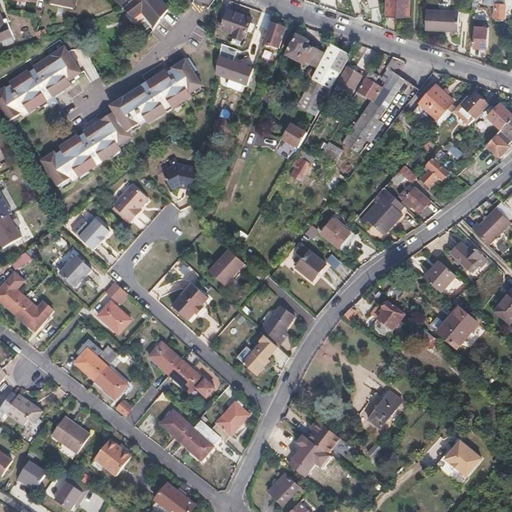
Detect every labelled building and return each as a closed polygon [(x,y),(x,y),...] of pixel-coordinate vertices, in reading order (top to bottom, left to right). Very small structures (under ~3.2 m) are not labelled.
[(124,9),(135,0),(122,0),(121,1),(124,5),(121,8),(123,10),(124,9)] [(135,0),(124,9),(134,20),(140,27),(147,21),(154,30),(157,27),(169,9),(161,0),(135,0)] [(388,0),(388,15),(410,16),(410,0),(388,0)] [(505,18),(505,0),(496,0),(496,18),(505,18)] [(425,9),(425,30),(458,32),(459,11),(425,9)] [(244,41),(252,19),(228,11),(222,29),(234,33),(233,37),(244,41)] [(4,27),(0,16),(0,41),(13,36),(9,26),(4,27)] [(279,47),(286,27),(271,22),(264,42),(279,47)] [(490,27),(476,27),(475,47),(489,48),(490,27)] [(324,54),(308,45),(310,42),(289,31),(270,77),(280,81),(288,61),(284,60),(286,55),(303,63),(305,63),(306,63),(306,61),(317,67),(324,54)] [(299,107),(306,110),(302,117),(314,124),(351,55),(331,44),(317,72),(311,82),(299,107)] [(82,73),(65,47),(35,67),(36,70),(31,73),(29,71),(11,83),(13,86),(7,90),(6,88),(0,92),(0,107),(10,122),(22,114),(24,117),(72,85),(70,81),(82,73)] [(216,76),(253,86),(259,66),(222,56),(216,76)] [(388,83),(395,72),(403,59),(394,56),(387,67),(390,69),(383,80),(388,83)] [(203,86),(187,60),(174,68),(175,70),(169,74),(167,71),(112,106),(116,112),(85,132),(87,134),(81,138),(79,136),(61,148),(63,152),(58,156),(56,153),(43,161),(60,187),(72,179),(74,181),(122,150),(120,146),(132,138),(129,132),(148,120),(150,124),(168,112),(167,110),(173,106),(174,108),(193,96),(191,94),(203,86)] [(359,90),(366,77),(363,76),(363,75),(348,67),(339,84),(353,92),(356,88),(359,90)] [(311,82),(317,72),(311,69),(306,79),(311,82)] [(368,137),(389,105),(406,79),(396,74),(359,130),(368,137)] [(376,100),(383,87),(368,79),(360,91),(376,100)] [(458,95),(453,101),(436,86),(420,104),(403,123),(425,143),(463,100),(458,95)] [(475,119),(488,105),(476,94),(463,107),(475,119)] [(502,131),(511,120),(511,115),(502,106),(490,118),(502,131)] [(511,147),(511,120),(502,131),(490,143),(503,155),(510,148),(510,149),(511,147)] [(301,149),(309,133),(293,125),(278,153),(288,158),(295,146),(301,149)] [(481,145),(469,133),(464,138),(476,150),(481,145)] [(447,148),(460,159),(466,153),(453,141),(447,148)] [(336,164),(341,157),(345,151),(330,142),(322,156),(336,164)] [(315,164),(317,159),(304,152),(295,167),(298,168),(295,174),(299,176),(296,181),(301,184),(304,179),(305,180),(311,169),(316,172),(319,166),(315,164)] [(342,175),(350,163),(341,157),(336,164),(334,169),(342,175)] [(449,174),(433,160),(427,167),(431,171),(422,180),(430,188),(440,178),(443,181),(449,174)] [(194,193),(199,171),(177,167),(162,175),(172,192),(179,188),(184,189),(184,192),(194,193)] [(408,169),(404,174),(413,182),(417,176),(408,169)] [(341,180),(336,176),(331,182),(328,180),(325,184),(333,190),(341,180)] [(141,210),(150,200),(134,186),(114,206),(132,223),(143,211),(141,210)] [(431,202),(417,189),(406,202),(408,204),(407,206),(411,209),(413,208),(420,214),(431,202)] [(0,220),(13,214),(0,190),(0,220)] [(404,215),(400,211),(405,206),(389,192),(361,223),(376,237),(380,233),(384,236),(404,215)] [(429,221),(437,208),(431,205),(423,218),(429,221)] [(489,247),(511,225),(496,210),(480,227),(477,224),(472,230),(489,247)] [(94,250),(110,233),(97,220),(92,226),(84,219),(73,231),(94,250)] [(340,221),(338,224),(334,220),(322,234),(343,252),(357,234),(340,221)] [(273,242),(279,230),(273,226),(267,238),(273,242)] [(246,234),(240,230),(237,234),(243,238),(246,234)] [(511,237),(510,235),(498,249),(511,260),(511,237)] [(56,244),(66,256),(55,266),(60,272),(77,257),(61,240),(56,244)] [(305,258),(310,251),(301,244),(296,250),(305,258)] [(488,261),(473,247),(472,249),(469,246),(465,249),(461,245),(453,254),(473,274),(479,267),(481,269),(488,261)] [(247,266),(227,248),(210,267),(213,270),(209,274),(224,287),(231,281),(233,283),(247,266)] [(11,260),(16,270),(34,260),(29,251),(11,260)] [(312,280),(325,263),(310,251),(305,258),(297,268),(312,280)] [(328,262),(339,269),(343,262),(332,255),(328,262)] [(77,288),(93,271),(78,256),(61,273),(77,288)] [(442,293),(457,277),(441,263),(437,267),(440,269),(429,282),(442,293)] [(27,300),(18,291),(23,285),(14,276),(0,290),(0,300),(15,314),(27,300)] [(384,287),(390,282),(387,277),(380,282),(384,287)] [(460,278),(447,290),(455,298),(468,287),(460,278)] [(118,303),(127,293),(115,282),(107,292),(118,303)] [(210,298),(194,283),(173,305),(189,320),(196,312),(199,314),(206,306),(204,305),(210,298)] [(396,284),(385,293),(390,299),(401,290),(396,284)] [(469,298),(474,292),(470,289),(464,294),(469,298)] [(511,324),(511,322),(511,291),(496,313),(511,324)] [(35,332),(53,311),(44,303),(38,309),(27,300),(15,314),(35,332)] [(383,337),(402,312),(385,300),(378,309),(380,310),(368,326),(383,337)] [(132,319),(112,302),(100,315),(119,333),(132,319)] [(295,316),(282,307),(276,315),(274,314),(262,332),(265,335),(279,348),(288,333),(285,331),(295,316)] [(458,347),(478,324),(459,309),(440,330),(458,347)] [(432,325),(439,331),(446,323),(440,317),(432,325)] [(238,357),(243,363),(255,374),(258,377),(271,362),(268,359),(279,348),(265,335),(260,341),(261,343),(252,353),(247,348),(238,357)] [(170,376),(183,361),(163,343),(151,358),(170,376)] [(119,357),(108,348),(102,355),(112,364),(119,357)] [(109,367),(89,349),(77,363),(97,381),(109,367)] [(121,372),(131,360),(123,352),(119,357),(112,364),(121,372)] [(205,381),(202,379),(183,361),(170,376),(190,393),(195,387),(207,397),(216,388),(206,379),(205,381)] [(117,399),(129,385),(109,367),(97,381),(117,399)] [(381,430),(403,403),(393,394),(370,420),(381,430)] [(43,412),(24,402),(22,404),(15,400),(15,402),(10,399),(0,413),(0,422),(2,424),(6,418),(23,428),(29,419),(36,423),(43,412)] [(132,408),(123,400),(117,407),(126,415),(132,408)] [(226,442),(249,416),(235,404),(211,430),(226,442)] [(431,417),(433,414),(428,410),(421,418),(425,422),(420,428),(429,436),(434,430),(431,427),(435,421),(431,417)] [(195,429),(174,412),(162,425),(182,443),(195,429)] [(93,437),(67,418),(53,436),(79,455),(93,437)] [(330,455),(343,439),(319,421),(313,428),(317,431),(311,439),(330,455)] [(202,461),(214,446),(195,429),(182,443),(202,461)] [(117,476),(131,459),(118,449),(120,447),(111,440),(95,459),(117,476)] [(324,475),(336,460),(310,440),(306,445),(322,458),(314,468),(324,475)] [(482,457),(479,455),(460,440),(454,449),(449,446),(435,464),(461,484),(482,457)] [(378,460),(387,450),(379,443),(370,453),(378,460)] [(0,474),(2,476),(13,460),(0,451),(0,474)] [(47,473),(30,461),(17,479),(26,485),(28,483),(36,489),(47,473)] [(351,482),(356,476),(347,469),(339,480),(351,490),(355,485),(351,482)] [(283,505),(299,488),(285,475),(269,492),(283,505)] [(80,504),(86,495),(68,483),(56,500),(71,511),(77,502),(80,504)] [(192,511),(197,506),(168,484),(155,500),(169,511),(192,511)] [(313,511),(301,500),(289,511),(313,511)]
